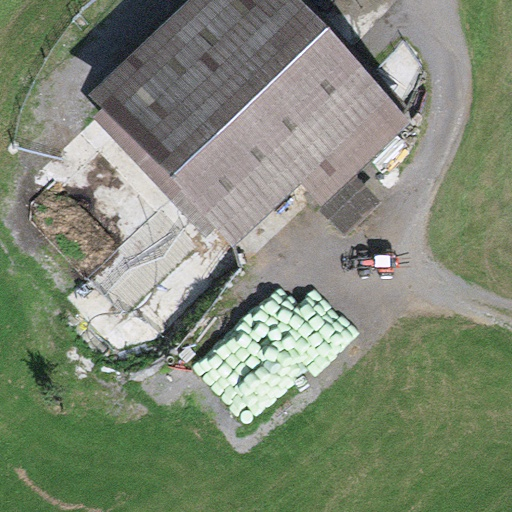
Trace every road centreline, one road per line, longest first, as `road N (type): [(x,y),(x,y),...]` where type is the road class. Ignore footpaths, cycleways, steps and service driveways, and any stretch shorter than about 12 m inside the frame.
road 1 (residential): [(435,0),(441,118),(421,183),(351,283)]
road 2 (track): [(380,242),(483,311),(511,320)]
